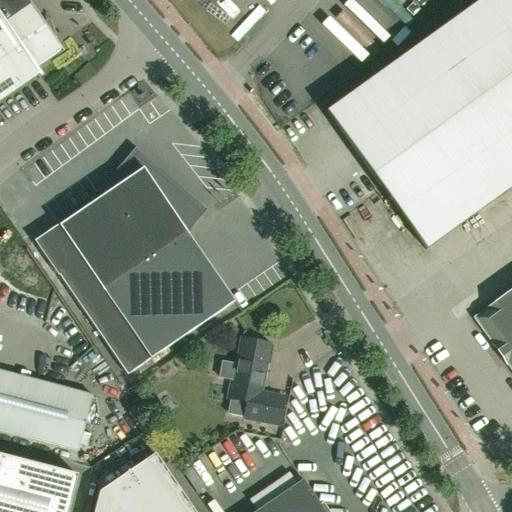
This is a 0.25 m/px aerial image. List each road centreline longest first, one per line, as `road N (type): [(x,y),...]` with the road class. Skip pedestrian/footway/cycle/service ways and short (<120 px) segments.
road 1 (secondary): [(482,511),(291,201),(168,45)]
road 2 (unclassified): [(0,154),(168,45)]
